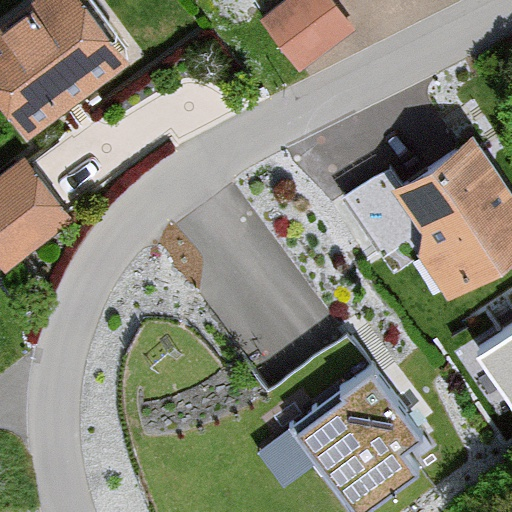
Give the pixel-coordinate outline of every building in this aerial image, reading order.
[(68,0),(27,0),(0,21),(0,119),(14,141),(121,66),(68,0)] [(319,0),(284,0),(250,20),(291,76),(346,39),(319,0)] [(511,207),(466,140),(384,192),(443,295),(511,255),(511,207)] [(18,164),(0,174),(0,274),(56,223),(18,164)] [(497,386),(511,379),(511,304),(470,322),(497,386)] [(291,429),(345,511),(362,511),(430,473),(426,444),(363,372),(291,429)]
